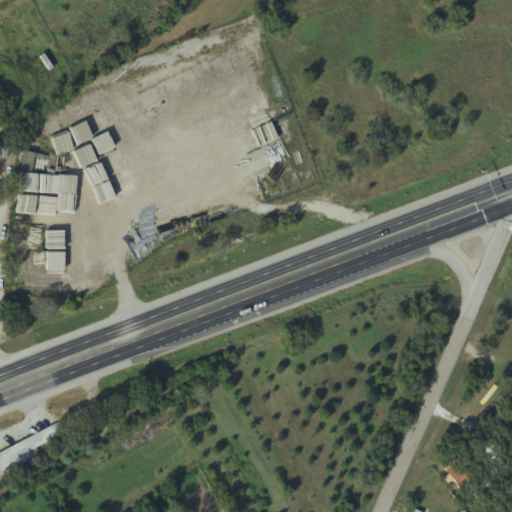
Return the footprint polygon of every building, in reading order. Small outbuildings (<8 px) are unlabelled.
[(226,73),(220,55),(201,61),(207,79),(226,73)] [(55,113),(59,127),(75,121),(70,107),(55,113)] [(44,147),(60,147),(60,130),(44,130),(44,147)] [(17,172),(33,174),(34,154),(19,152),(17,172)] [(458,492),(491,469),(477,448),(444,471),(458,492)]
